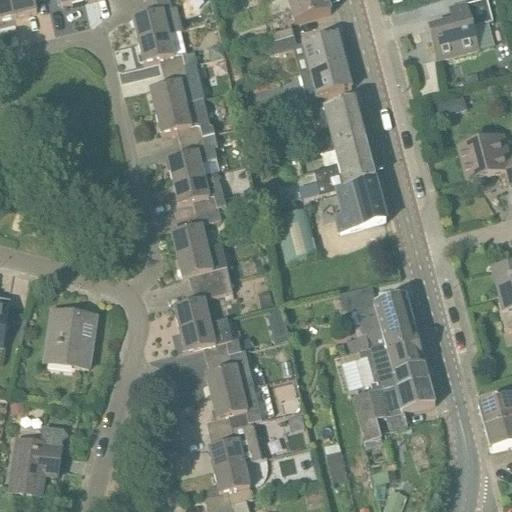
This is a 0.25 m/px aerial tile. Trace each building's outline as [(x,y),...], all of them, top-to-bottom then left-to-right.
[(0,0),(0,22),(12,20),(7,0),(0,0)] [(32,0),(33,0),(7,0),(12,20),(36,14),(32,0)] [(81,0),(58,0),(60,9),(83,3),(81,0)] [(138,46),(181,36),(175,11),(170,12),(167,0),(146,0),(148,6),(145,6),(147,19),(133,22),(138,46)] [(295,0),(288,2),(261,9),(264,23),(289,16),(293,28),(331,18),(326,0),(295,0)] [(438,65),(480,54),(474,31),(494,25),(488,2),(456,11),(460,24),(429,33),(438,65)] [(271,46),(294,40),(291,31),(269,37),(271,46)] [(185,73),(197,70),(194,56),(186,58),(181,36),(138,46),(143,68),(159,64),(162,78),(185,73)] [(299,78),(343,66),(336,39),(296,49),(294,40),(271,46),(266,47),(269,59),(293,53),(299,78)] [(211,63),(223,60),(221,48),(208,51),(211,63)] [(343,66),(299,78),(306,104),(350,92),(343,66)] [(186,109),(204,105),(197,70),(185,73),(162,78),(165,89),(149,93),(155,117),(186,109)] [(478,84),(477,77),(463,79),(464,86),(478,84)] [(471,114),(471,102),(456,102),(457,115),(471,114)] [(334,155),(365,147),(354,104),(310,116),(321,157),(333,154),(334,155)] [(202,143),(215,141),(213,131),(210,130),(204,105),(186,109),(155,117),(161,139),(177,135),(180,149),(202,143)] [(229,145),(239,143),(237,136),(227,138),(229,145)] [(173,188),(203,180),(200,166),(217,163),(214,152),(218,151),(215,141),(202,143),(180,149),(183,160),(167,163),(173,188)] [(511,159),(504,161),(499,141),(461,151),(470,184),(507,174),(510,189),(511,188),(511,159)] [(302,203),(335,194),(374,183),(365,147),(334,155),(337,168),(314,174),(317,187),(299,191),(302,203)] [(196,220),(218,215),(217,212),(226,210),(221,189),(206,192),(203,180),(173,188),(178,209),(192,206),(196,220)] [(374,183),(335,194),(343,221),(336,223),(340,238),(386,226),(374,183)] [(268,189),(272,211),(282,209),(277,187),(268,189)] [(258,214),(272,211),(268,189),(252,193),(258,214)] [(245,203),(253,201),(251,192),(243,194),(245,203)] [(306,212),(274,220),(286,269),(318,260),(306,212)] [(178,261),(206,254),(201,230),(220,226),(218,215),(196,220),(198,231),(172,237),(178,261)] [(198,293),(230,285),(222,251),(206,254),(178,261),(183,283),(195,280),(198,293)] [(511,268),(493,273),(505,318),(510,335),(511,334),(511,268)] [(179,335),(209,328),(203,304),(225,299),(224,298),(232,296),(230,285),(198,293),(201,305),(173,311),(179,335)] [(406,300),(372,309),(367,290),(339,298),(343,314),(355,311),(360,328),(363,340),(353,342),(346,344),(349,357),(357,355),(414,340),(416,340),(406,300)] [(258,297),(261,311),(272,308),(269,295),(258,297)] [(8,308),(0,307),(0,353),(1,354),(8,308)] [(88,372),(92,345),(79,343),(83,319),(52,315),(44,366),(88,372)] [(229,360),(241,356),(238,344),(232,346),(227,324),(209,328),(179,335),(184,357),(203,353),(206,366),(229,360)] [(395,394),(427,386),(414,340),(357,355),(359,363),(371,360),(380,392),(360,398),(394,390),(395,394)] [(248,341),(240,345),(244,354),(252,349),(248,341)] [(241,394),(253,391),(245,356),(241,356),(229,360),(206,366),(209,378),(205,379),(211,402),(241,394)] [(290,365),(282,366),(284,380),(293,378),(290,365)] [(394,390),(360,398),(362,408),(355,410),(366,454),(382,450),(376,424),(435,409),(429,385),(427,386),(395,394),(394,390)] [(231,434),(253,429),(253,428),(261,426),(260,421),(273,418),(266,388),(253,391),(241,394),(211,402),(216,425),(206,427),(209,440),(231,434)] [(486,435),(511,428),(511,401),(479,410),(486,435)] [(24,415),(22,405),(10,407),(12,418),(24,415)] [(304,433),(301,419),(290,422),(293,432),(297,435),(304,433)] [(511,428),(486,435),(491,456),(511,450),(511,428)] [(214,476),(244,468),(244,467),(261,463),(253,429),(231,434),(209,440),(212,452),(209,453),(214,476)] [(59,450),(58,450),(59,444),(64,440),(60,435),(41,432),(39,447),(17,444),(9,494),(39,498),(42,478),(55,480),(59,450)] [(332,486),(346,484),(340,456),(326,459),(332,486)] [(384,465),(370,469),(373,478),(387,474),(384,465)] [(216,511),(230,509),(247,504),(252,503),(244,468),(214,476),(220,499),(204,502),(206,511),(216,511)] [(388,501),(383,511),(401,511),(403,506),(388,501)]
